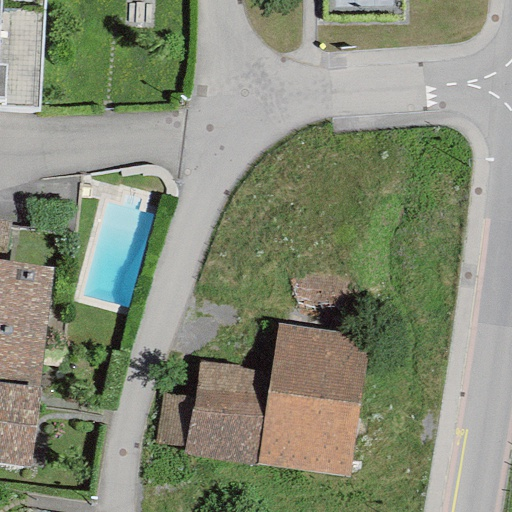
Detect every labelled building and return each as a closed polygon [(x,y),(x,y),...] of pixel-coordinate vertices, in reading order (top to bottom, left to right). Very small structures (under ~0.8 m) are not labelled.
[(0,221),(0,259),(5,261),(8,222),(0,221)] [(5,261),(0,259),(0,336),(42,342),(52,267),(5,261)] [(367,336),(276,322),(269,372),(254,465),(345,479),(367,336)] [(0,383),(37,388),(42,342),(0,336),(0,383)] [(254,465),(269,372),(196,361),(190,400),(182,447),(181,454),(254,465)] [(37,388),(0,383),(0,464),(29,467),(37,388)] [(182,447),(190,400),(160,395),(153,442),(182,447)]
